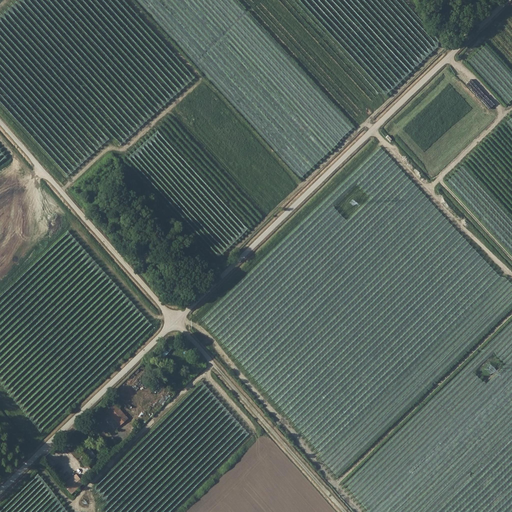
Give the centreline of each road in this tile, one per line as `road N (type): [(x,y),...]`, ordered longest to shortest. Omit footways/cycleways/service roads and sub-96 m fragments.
road 1 (track): [(511,312),(334,483),(193,323),(173,320)]
road 2 (track): [(173,320),(507,0)]
road 3 (track): [(0,123),(173,320)]
road 4 (track): [(173,320),(344,511)]
road 5 (track): [(0,488),(173,320)]
road 6 (track): [(372,129),(511,278)]
road 7 (track): [(406,0),(507,112)]
